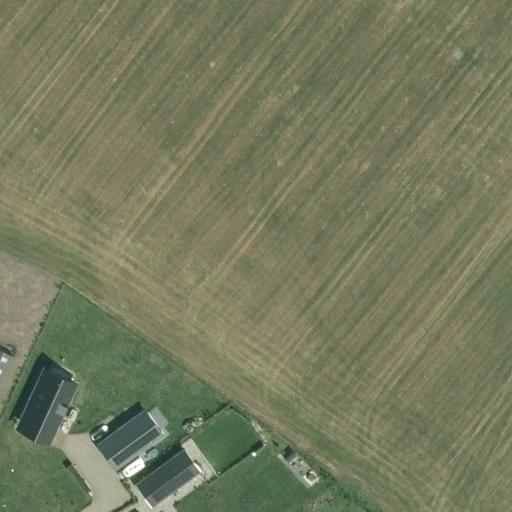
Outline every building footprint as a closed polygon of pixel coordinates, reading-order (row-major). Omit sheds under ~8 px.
[(62,308),(103,214),(8,173),(0,166),(0,153),(13,138),(17,129),(0,122),(0,277),(22,287),(32,295),(62,308)] [(153,235),(131,277),(229,330),(256,281),(232,268),(228,276),(153,235)] [(127,284),(122,294),(142,303),(146,293),(127,284)] [(0,418),(2,406),(0,407),(0,385),(14,356),(16,347),(0,344),(0,418)] [(45,366),(23,417),(53,431),(75,381),(45,366)] [(144,415),(97,446),(113,469),(159,437),(144,415)] [(182,450),(135,483),(152,506),(190,478),(184,470),(192,464),(182,450)]
